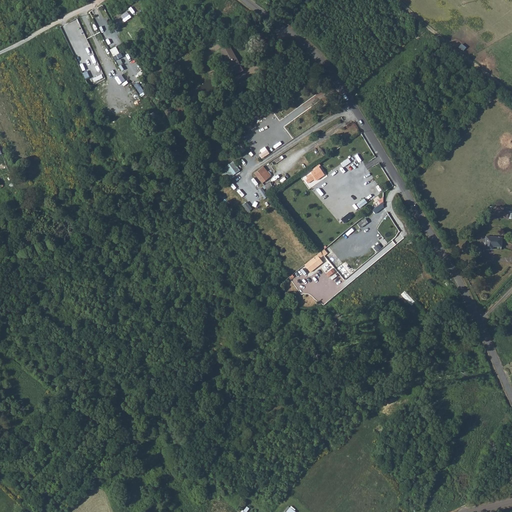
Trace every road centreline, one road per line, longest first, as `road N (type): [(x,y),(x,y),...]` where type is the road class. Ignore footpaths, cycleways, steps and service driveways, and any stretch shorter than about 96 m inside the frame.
road 1 (tertiary): [(247,0),(309,46),(341,85),(478,320)]
road 2 (track): [(511,92),(398,0)]
